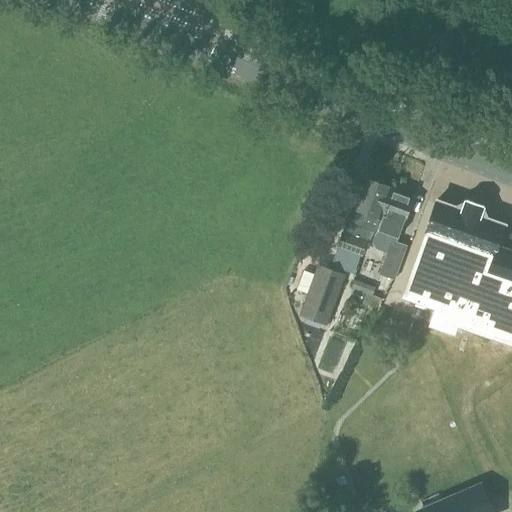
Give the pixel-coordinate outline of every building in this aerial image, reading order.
[(364,177),(353,208),(352,207),(337,248),(361,258),(368,241),(374,243),(378,230),(391,193),(390,192),(391,187),(364,177)] [(397,241),(413,196),(393,189),(393,188),(391,187),(390,192),(391,193),(378,230),(374,243),(375,249),(387,253),(379,275),(394,280),(406,245),(397,241)] [(438,199),(404,294),(437,306),(431,321),(453,329),(455,322),(511,342),(511,249),(498,244),(506,224),(487,217),(484,210),(485,206),(465,199),(463,203),(457,205),(438,199)] [(363,255),(359,275),(378,279),(382,259),(363,255)] [(345,275),(318,266),(300,314),(327,324),(345,275)] [(355,289),(351,299),(360,303),(364,293),(355,289)] [(367,294),(363,303),(378,309),(382,299),(373,295),(372,296),(367,294)] [(492,511),(481,484),(417,511),(492,511)]
